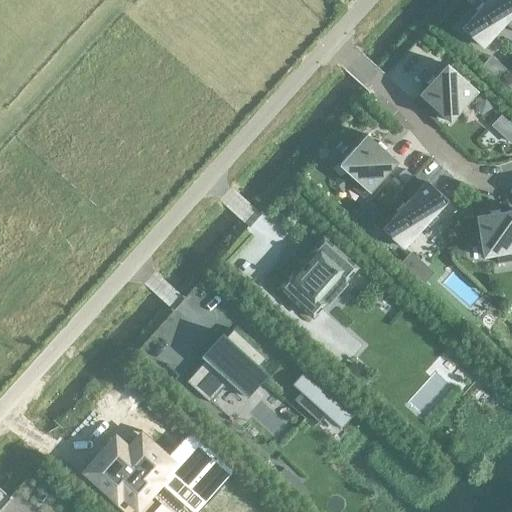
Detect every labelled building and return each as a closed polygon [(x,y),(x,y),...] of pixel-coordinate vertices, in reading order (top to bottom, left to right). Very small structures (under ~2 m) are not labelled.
[(511,0),(488,0),(462,29),(483,47),(506,22),(511,28),(511,0)] [(493,55),(486,62),(498,74),(505,67),(493,55)] [(447,65),(420,95),(450,122),(477,92),(447,65)] [(511,142),(511,122),(502,113),(492,123),(511,142)] [(367,135),(340,165),(349,174),(343,181),(364,199),(397,162),(367,135)] [(426,182),(383,229),(403,248),(421,228),(428,234),(444,216),(437,210),(446,200),(426,182)] [(511,210),(477,216),(484,257),(496,255),(498,263),(511,261),(511,210)] [(291,273),(279,287),(313,318),(325,304),(319,298),(338,276),(345,282),(358,268),(324,237),(311,252),(314,255),(295,276),(291,273)] [(412,274),(418,268),(407,259),(401,264),(412,274)] [(259,366),(266,359),(233,329),(227,337),(222,333),(201,357),(205,361),(187,382),(210,403),(229,382),(247,398),(268,374),(259,366)] [(356,412),(307,368),(292,384),(301,392),(294,400),(319,422),(326,415),(341,428),(356,412)] [(233,473),(234,472),(192,434),(191,435),(192,436),(175,455),(172,453),(173,452),(172,451),(165,458),(142,438),(138,442),(132,448),(129,452),(125,448),(123,450),(118,446),(116,447),(116,448),(113,451),(110,454),(110,455),(106,458),(103,455),(100,458),(95,463),(95,464),(88,471),(87,472),(97,480),(92,485),(93,487),(94,486),(112,502),(111,503),(112,504),(117,498),(122,492),(127,496),(137,505),(147,495),(148,496),(152,491),(151,490),(156,485),(157,486),(162,481),(157,477),(167,467),(171,463),(185,475),(198,487),(204,481),(215,491),(232,472),(233,473)]
